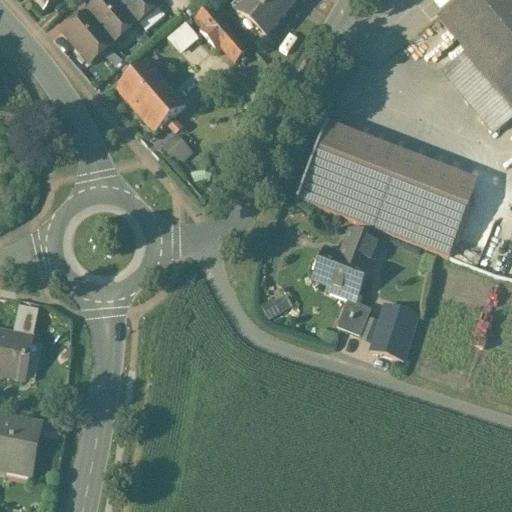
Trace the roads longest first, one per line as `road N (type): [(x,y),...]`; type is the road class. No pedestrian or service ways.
road 1 (unclassified): [(511,425),(250,334),(201,237)]
road 2 (unclassified): [(350,0),(301,82),(241,219),(201,237)]
road 3 (secondary): [(105,293),(103,395),(80,511)]
road 4 (secondary): [(0,18),(64,99),(90,149),(99,197)]
